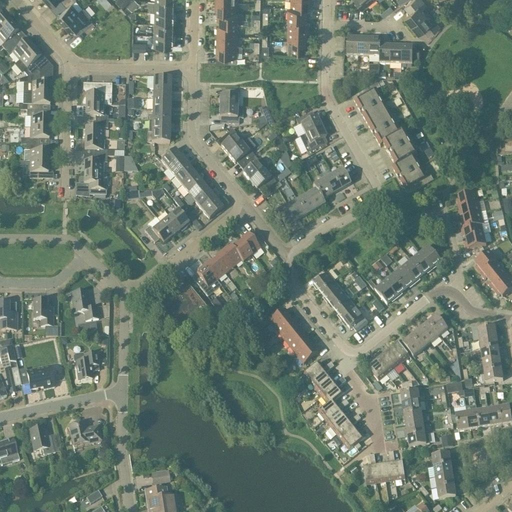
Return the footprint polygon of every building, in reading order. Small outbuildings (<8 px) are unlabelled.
[(67,0),(63,4),(67,8),(57,16),(65,25),(79,12),(72,4),(76,0),(67,0)] [(98,0),(106,9),(112,4),(108,0),(98,0)] [(129,3),(125,0),(118,0),(116,2),(123,9),(129,3)] [(134,0),(127,7),(130,9),(132,7),(135,9),(139,4),(134,0)] [(288,9),(309,9),(309,7),(311,7),(311,0),(290,0),(291,8),(288,8),(288,9)] [(372,0),(353,0),(362,11),(364,11),(369,6),(367,4),(372,0)] [(412,25),(425,14),(422,9),(426,6),(421,0),(412,0),(404,7),(408,14),(405,17),(412,25)] [(174,2),(155,1),(154,13),(174,13),(174,2)] [(236,4),(215,3),(215,11),(217,11),(217,14),(236,14),(236,4)] [(288,19),(306,20),(306,17),(309,17),(309,9),(288,9),(288,19)] [(79,12),(65,25),(72,33),(80,26),(83,31),(93,23),(89,18),(86,21),(79,12)] [(426,14),(425,14),(412,25),(419,34),(424,30),(429,37),(440,27),(428,12),(426,14)] [(174,13),(154,13),(154,24),(173,25),(174,13)] [(236,14),(217,14),(217,22),(219,22),(219,25),(238,25),(238,14),(236,14)] [(0,33),(11,24),(4,15),(0,18),(0,33)] [(306,23),(306,20),(288,19),(288,30),(308,31),(309,23),(306,23)] [(11,24),(0,33),(0,39),(4,44),(1,47),(5,51),(15,43),(11,39),(18,32),(11,24)] [(173,25),(154,24),(154,36),(173,36),(173,25)] [(238,25),(219,25),(219,27),(217,27),(217,35),(237,36),(238,25)] [(308,31),(288,30),(287,41),(308,42),(308,34),(306,34),(306,31),(308,31)] [(237,36),(217,35),(217,36),(219,36),(219,38),(217,38),(216,46),(237,47),(237,36)] [(173,36),(154,36),(154,47),(173,48),(173,36)] [(358,58),(359,40),(348,39),(348,43),(345,43),(345,42),(345,45),(344,60),(345,57),(358,58)] [(359,40),(358,58),(369,58),(370,40),(359,40)] [(380,47),(381,47),(381,40),(370,40),(369,58),(380,58),(380,47)] [(15,43),(5,51),(9,56),(12,53),(19,62),(36,48),(30,44),(29,45),(26,41),(19,48),(15,43)] [(308,42),(287,41),(287,52),(305,53),(306,50),(308,50),(308,42)] [(146,43),(133,43),(132,52),(146,52),(146,43)] [(237,47),(216,46),(216,54),(219,54),(219,57),(237,58),(237,47)] [(391,47),(381,47),(380,47),(380,58),(379,65),(391,65),(391,47)] [(391,65),(401,65),(402,48),(391,47),(391,65)] [(28,77),(40,73),(33,64),(41,58),(34,50),(36,48),(19,62),(26,70),(23,73),(28,77)] [(402,48),(401,65),(412,66),(413,63),(419,63),(420,52),(413,52),(413,48),(402,48)] [(40,73),(28,77),(19,80),(19,84),(23,84),(23,95),(50,95),(50,84),(40,84),(40,73)] [(153,79),(153,90),(171,90),(171,79),(153,79)] [(85,106),(104,107),(104,96),(111,96),(111,85),(94,85),(93,95),(86,95),(86,100),(84,100),(82,106),(85,106)] [(171,90),(153,90),(153,100),(170,101),(171,90)] [(237,108),(237,97),(240,97),(240,91),(225,91),(225,97),(219,96),(219,108),(237,108)] [(361,100),(355,103),(367,125),(378,119),(389,113),(376,91),(372,94),(368,96),(364,98),(361,100)] [(50,95),(23,95),(23,105),(19,105),(19,111),(27,111),(27,112),(39,112),(39,106),(50,106),(50,95)] [(170,101),(153,100),(152,111),(170,112),(170,101)] [(104,107),(85,106),(85,117),(95,117),(95,123),(108,124),(108,117),(104,117),(104,107)] [(237,108),(219,108),(219,119),(224,119),(224,125),(239,125),(239,119),(243,119),(243,108),(237,108)] [(170,112),(152,111),(152,117),(148,117),(148,121),(148,122),(170,122),(170,112)] [(39,112),(27,112),(27,115),(23,114),(23,118),(31,118),(30,129),(49,129),(49,118),(39,118),(39,112)] [(299,138),(305,136),(321,128),(316,118),(315,119),(312,113),(296,121),(298,127),(300,126),(305,136),(299,138)] [(378,119),(367,125),(381,148),(384,146),(383,145),(390,141),(391,141),(397,137),(402,135),(395,124),(389,113),(378,119)] [(170,122),(148,122),(148,133),(170,133),(170,122)] [(108,124),(95,123),(90,123),(90,129),(85,129),(85,140),(103,140),(104,130),(108,130),(108,124)] [(321,128),(305,136),(299,138),(304,148),(307,147),(310,152),(327,144),(324,139),(326,138),(321,128)] [(49,129),(30,129),(30,140),(26,140),(26,146),(38,146),(39,140),(49,140),(49,129)] [(221,147),(228,156),(242,145),(235,136),(236,135),(232,130),(229,133),(224,138),(227,142),(221,147)] [(170,133),(148,133),(148,134),(146,134),(146,144),(169,144),(170,133)] [(402,135),(397,137),(391,141),(390,141),(383,145),(384,146),(396,167),(396,168),(403,164),(404,164),(411,160),(415,157),(418,156),(405,133),(402,135)] [(270,144),(277,138),(274,134),(267,140),(270,144)] [(278,138),(271,143),(275,147),(281,143),(278,138)] [(103,140),(85,140),(84,151),(94,151),(94,157),(113,158),(113,152),(103,151),(103,140)] [(427,143),(419,147),(422,153),(430,149),(429,146),(427,143)] [(242,145),(228,156),(235,165),(241,160),(244,165),(250,160),(254,157),(250,152),(249,153),(242,145)] [(38,146),(26,146),(26,152),(30,152),(29,163),(48,163),(48,152),(38,152),(38,146)] [(168,170),(182,159),(175,150),(161,162),(168,170)] [(277,159),(288,170),(294,164),(284,153),(277,159)] [(113,158),(94,157),(93,157),(93,163),(84,163),(84,174),(103,174),(103,164),(107,164),(107,158),(113,158)] [(254,157),(250,160),(244,165),(248,169),(242,174),(249,183),(263,171),(268,167),(261,159),(258,161),(254,157)] [(427,179),(415,157),(411,160),(404,164),(403,164),(396,168),(396,167),(392,169),(405,191),(411,188),(415,186),(419,184),(422,182),(426,179),(427,179)] [(123,166),(128,166),(133,164),(130,158),(123,158),(123,166)] [(175,179),(188,167),(182,159),(168,170),(175,179)] [(48,163),(29,163),(29,180),(42,180),(42,174),(48,174),(48,163)] [(181,187),(195,176),(188,167),(175,179),(181,187)] [(340,191),(350,185),(341,170),(332,176),(340,191)] [(263,171),(249,183),(256,191),(268,182),(272,186),(276,183),(272,178),(270,180),(263,171)] [(277,176),(279,180),(289,176),(287,171),(277,176)] [(340,191),(332,176),(331,176),(329,172),(325,175),(327,179),(322,181),(331,196),(340,191)] [(103,174),(84,174),(84,185),(88,185),(88,191),(89,191),(89,196),(106,197),(106,185),(102,185),(103,174)] [(181,187),(188,195),(202,184),(195,176),(181,187)] [(331,196),(322,181),(312,187),(315,191),(322,202),(322,201),(331,196)] [(202,184),(188,195),(195,204),(209,192),(202,184)] [(322,201),(322,202),(315,191),(306,196),(315,211),(324,205),(322,201)] [(209,192),(195,204),(202,212),(216,201),(209,192)] [(458,209),(479,204),(476,193),(458,197),(459,200),(457,201),(458,209)] [(315,211),(306,196),(297,201),(305,216),(315,211)] [(216,201),(202,212),(209,221),(223,209),(216,201)] [(305,216),(297,201),(287,207),(296,222),(305,216)] [(479,204),(458,209),(460,216),(463,216),(463,219),(481,214),(479,204)] [(296,222),(287,207),(277,212),(286,228),(296,222)] [(180,231),(189,224),(177,211),(169,218),(180,231)] [(462,222),(463,229),(463,230),(481,225),(481,226),(484,225),(481,214),(463,219),(464,221),(462,222)] [(180,231),(169,218),(160,224),(172,238),(180,231)] [(172,238),(160,224),(152,231),(150,228),(145,231),(155,244),(159,241),(163,245),(172,238)] [(484,236),(481,226),(481,225),(463,230),(463,229),(461,230),(463,238),(465,237),(466,240),(484,236)] [(242,241),(240,242),(252,257),(260,250),(247,233),(241,239),(242,241)] [(473,250),(476,256),(481,254),(478,249),(486,247),(484,236),(466,240),(467,243),(464,243),(466,252),(473,250)] [(252,257),(240,242),(238,244),(236,242),(230,247),(242,262),(241,262),(243,264),(252,257)] [(419,254),(432,270),(441,262),(428,246),(419,254)] [(233,268),(241,262),(242,262),(230,247),(228,249),(226,247),(220,252),(233,268)] [(233,268),(220,252),(214,257),(215,259),(213,261),(225,275),(233,268)] [(481,254),(476,256),(479,261),(475,264),(477,267),(475,268),(480,274),(496,262),(489,253),(483,258),(481,254)] [(410,261),(423,277),(432,270),(419,254),(410,261)] [(204,266),(217,282),(225,275),(213,261),(211,263),(210,261),(204,266)] [(401,268),(414,284),(423,277),(410,261),(401,268)] [(496,262),(480,274),(485,281),(487,279),(489,281),(503,270),(496,262)] [(383,269),(378,263),(372,267),(372,268),(377,274),(383,269)] [(392,275),(405,291),(414,284),(401,268),(398,265),(396,267),(399,270),(392,275)] [(217,282),(204,266),(197,271),(199,273),(196,275),(208,289),(217,282)] [(503,270),(489,281),(491,283),(489,285),(494,291),(510,279),(503,270)] [(314,285),(321,295),(335,283),(334,282),(338,279),(332,271),(328,274),(314,285)] [(384,283),(396,298),(405,291),(392,275),(384,283)] [(251,291),(259,284),(254,279),(250,282),(248,280),(245,283),(251,291)] [(511,281),(510,279),(494,291),(499,298),(501,296),(503,298),(511,291),(511,281)] [(384,283),(376,288),(371,281),(367,283),(373,291),(374,290),(387,306),(396,298),(384,283)] [(335,283),(321,295),(328,303),(342,292),(335,283)] [(189,288),(160,312),(177,333),(206,309),(189,288)] [(68,297),(71,297),(74,314),(82,313),(84,315),(85,322),(98,320),(96,308),(89,309),(87,292),(75,294),(73,296),(68,297)] [(342,292),(328,303),(336,312),(350,301),(342,292)] [(350,301),(336,312),(343,321),(357,310),(350,301)] [(380,314),(385,310),(377,301),(372,305),(380,314)] [(33,303),(33,322),(41,322),(41,328),(52,328),(52,316),(52,309),(46,309),(46,303),(33,303)] [(8,315),(8,304),(0,304),(0,326),(1,327),(1,332),(16,332),(16,314),(16,315),(8,315)] [(269,323),(276,332),(291,320),(289,318),(291,317),(285,310),(269,323)] [(357,310),(343,321),(350,330),(352,329),(364,319),(357,310)] [(428,324),(439,337),(448,330),(437,317),(428,324)] [(254,327),(258,333),(268,325),(264,319),(254,327)] [(368,324),(364,319),(352,329),(356,333),(368,324)] [(291,320),(276,332),(283,340),(299,327),(294,321),(292,322),(291,320)] [(96,324),(85,325),(86,338),(98,338),(96,324)] [(420,331),(431,344),(439,337),(428,324),(420,331)] [(299,327),(283,340),(290,348),(304,337),(302,335),(304,333),(299,327)] [(479,341),(496,339),(495,328),(478,330),(479,341)] [(411,337),(422,351),(431,344),(420,331),(411,337)] [(304,337),(290,348),(297,357),(313,344),(308,338),(306,339),(304,337)] [(411,337),(403,345),(413,358),(422,351),(411,337)] [(496,339),(479,341),(481,352),(498,349),(496,339)] [(390,350),(402,364),(410,358),(398,343),(390,350)] [(313,344),(297,357),(304,366),(318,354),(316,352),(318,350),(313,344)] [(0,400),(6,398),(3,391),(8,388),(8,386),(14,385),(11,370),(9,364),(15,363),(12,347),(0,349),(0,356),(0,357),(0,360),(1,366),(0,367),(0,400)] [(20,348),(19,348),(13,349),(15,361),(22,359),(20,348)] [(498,349),(481,352),(483,363),(500,360),(498,349)] [(382,356),(394,370),(402,364),(390,350),(382,356)] [(98,366),(96,354),(85,356),(82,354),(74,356),(73,358),(74,363),(76,364),(78,382),(92,380),(91,373),(99,372),(98,366)] [(375,362),(387,376),(394,370),(382,356),(375,362)] [(484,373),(501,371),(500,360),(483,363),(484,373)] [(375,362),(369,366),(366,362),(362,365),(366,369),(367,368),(379,382),(387,376),(375,362)] [(325,372),(323,370),(319,364),(304,376),(310,384),(325,372)] [(18,372),(21,387),(29,385),(30,391),(43,388),(43,391),(54,388),(50,371),(40,373),(39,371),(27,373),(26,370),(18,372)] [(503,382),(501,371),(484,373),(486,384),(503,382)] [(310,384),(316,391),(331,379),(326,374),(325,372),(310,384)] [(335,385),(331,379),(316,391),(322,399),(337,387),(335,385)] [(337,387),(322,399),(328,406),(334,402),(343,395),(338,389),(337,387)] [(402,406),(420,403),(418,392),(401,394),(402,406)] [(338,407),(334,402),(328,406),(319,413),(325,421),(340,409),(338,407)] [(404,416),(421,414),(420,403),(402,406),(404,416)] [(501,426),(511,424),(511,422),(510,407),(499,409),(501,426)] [(340,409),(325,421),(331,429),(346,417),(345,417),(341,411),(340,409)] [(501,426),(499,409),(488,411),(490,428),(501,426)] [(490,428),(488,411),(477,412),(480,430),(490,428)] [(480,430),(477,412),(467,414),(469,431),(480,430)] [(406,427),(423,424),(421,414),(404,416),(406,427)] [(469,431),(467,414),(455,416),(458,433),(469,431)] [(350,422),(346,417),(331,429),(337,436),(352,424),(350,422)] [(70,427),(68,427),(73,447),(84,444),(85,446),(101,442),(98,427),(85,430),(84,424),(82,424),(82,425),(78,426),(78,425),(77,425),(75,425),(71,426),(70,427)] [(337,436),(343,444),(358,432),(353,426),(352,424),(337,436)] [(407,438),(425,435),(423,424),(406,427),(407,438)] [(29,432),(34,453),(42,451),(43,457),(55,454),(51,437),(51,440),(46,442),(43,429),(29,432)] [(358,432),(343,444),(350,452),(354,448),(357,452),(361,448),(358,445),(364,440),(358,432)] [(407,438),(409,449),(426,446),(425,435),(407,438)] [(9,451),(7,443),(0,445),(0,460),(10,457),(12,463),(19,461),(15,448),(14,448),(14,449),(9,451)] [(432,457),(434,468),(451,466),(449,455),(432,457)] [(392,463),(395,482),(405,480),(402,462),(395,463),(392,463)] [(383,465),(386,483),(395,482),(392,463),(390,464),(383,465)] [(373,466),(376,485),(386,483),(383,465),(376,466),(373,466)] [(373,466),(371,467),(363,468),(366,486),(376,485),(373,466)] [(451,466),(434,468),(435,479),(453,476),(451,466)] [(355,468),(350,472),(353,476),(358,472),(355,468)] [(153,487),(170,484),(168,472),(151,475),(153,487)] [(453,476),(435,479),(437,490),(454,487),(453,476)] [(454,487),(437,490),(439,501),(456,498),(454,487)] [(167,497),(165,489),(145,492),(147,511),(176,511),(177,511),(174,511),(172,496),(167,497)] [(98,492),(86,499),(90,506),(102,498),(98,492)]
